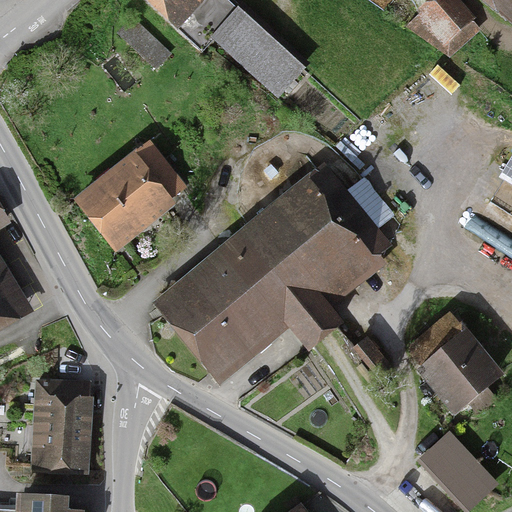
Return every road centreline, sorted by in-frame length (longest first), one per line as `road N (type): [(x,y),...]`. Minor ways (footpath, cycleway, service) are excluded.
road 1 (tertiary): [(375,511),(143,368)]
road 2 (tertiary): [(143,368),(81,297),(0,145)]
road 3 (residential): [(123,511),(127,432),(143,368)]
